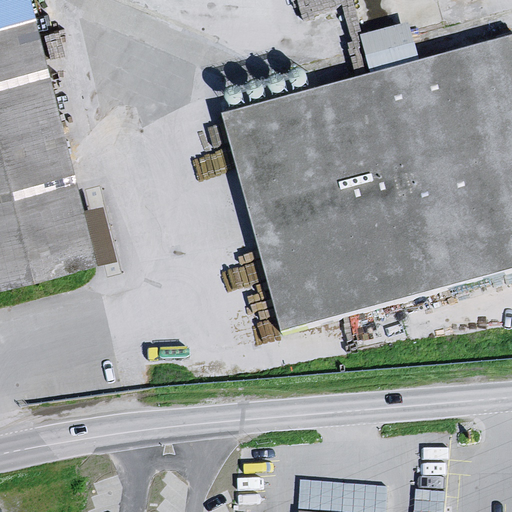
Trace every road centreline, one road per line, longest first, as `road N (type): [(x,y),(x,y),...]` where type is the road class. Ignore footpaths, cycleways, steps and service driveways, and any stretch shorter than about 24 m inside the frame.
road 1 (tertiary): [(0,454),(175,426),(511,396)]
road 2 (unknown): [(18,450),(3,357),(88,332),(223,272)]
